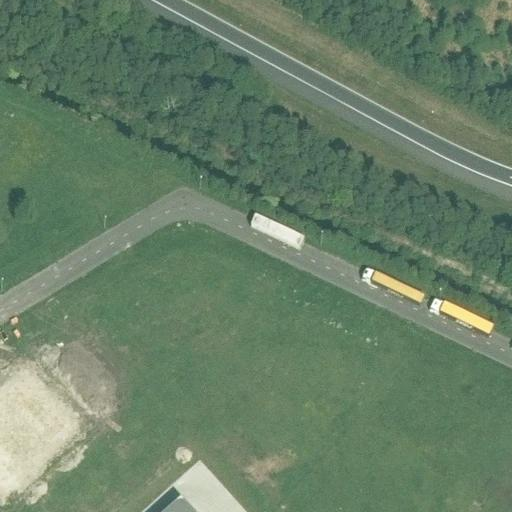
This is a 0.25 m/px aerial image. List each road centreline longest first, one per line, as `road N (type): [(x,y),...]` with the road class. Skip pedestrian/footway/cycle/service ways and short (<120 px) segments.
road 1 (unclassified): [(511,357),(182,209),(0,312)]
road 2 (motorway): [(161,0),(511,180)]
